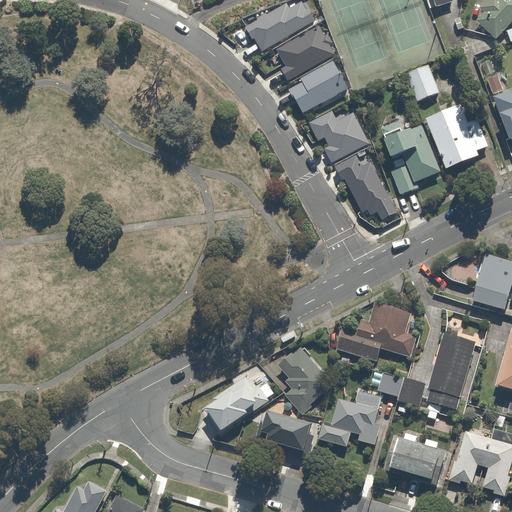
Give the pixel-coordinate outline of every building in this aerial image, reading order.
[(433,0),(436,10),(455,4),(453,0),(433,0)] [(482,11),(473,20),(492,40),(511,20),(511,0),(481,0),(477,5),(482,11)] [(263,54),(316,22),(309,10),(306,11),(302,4),(290,10),(287,5),(267,17),(266,15),(258,20),(259,22),(246,29),(253,42),(255,41),(263,54)] [(288,83),(336,56),(331,47),(333,45),(329,36),(325,38),(319,28),(305,36),(306,37),(301,40),(300,39),(277,52),(286,68),(281,71),(288,83)] [(491,59),(480,64),(485,77),(496,72),(491,59)] [(349,90),(334,63),(301,80),(303,84),(290,92),(295,103),(297,102),(304,115),(322,105),(323,105),(338,97),(338,96),(349,90)] [(429,66),(400,78),(410,103),(439,91),(429,66)] [(497,75),(485,81),(492,95),(504,89),(497,75)] [(511,89),(491,98),(497,111),(491,114),(504,142),(511,138),(511,89)] [(398,125),(380,135),(382,139),(378,141),(386,157),(388,156),(394,168),(386,172),(398,195),(419,185),(418,184),(476,156),(473,151),(491,143),(476,113),(464,119),(456,101),(419,120),(420,123),(401,132),(398,125)] [(325,150),(332,165),(370,145),(354,114),(338,122),(333,113),(310,125),(319,143),(325,140),(330,148),(325,150)] [(363,168),(357,157),(336,168),(343,182),(345,181),(363,214),(369,212),(371,217),(378,214),(382,222),(398,214),(371,163),(363,168)] [(511,267),(511,265),(481,254),(465,298),(497,309),(511,267)] [(356,329),(339,324),(332,349),(373,360),(376,349),(408,358),(413,338),(402,335),(409,311),(371,301),(366,322),(359,320),(356,329)] [(511,329),(508,329),(492,384),(511,390),(511,329)] [(472,346),(441,336),(423,386),(429,388),(424,401),(450,410),(472,346)] [(290,354),(278,366),(288,376),(285,379),(292,386),(285,394),(302,410),(333,379),(301,348),(293,357),(290,354)] [(420,383),(379,373),(375,390),(395,395),(393,401),(414,406),(420,383)] [(245,384),(240,377),(199,408),(217,430),(241,411),(240,410),(247,405),(251,410),(274,393),(264,381),(257,386),(252,379),(245,384)] [(323,425),(320,441),(348,447),(350,433),(359,435),(357,441),(375,445),(379,425),(374,424),(379,398),(357,393),(355,404),(338,400),(333,427),(323,425)] [(312,425),(261,410),(255,432),(261,434),(260,440),(294,450),(293,455),(305,459),(312,435),(309,434),(312,425)] [(500,496),(511,452),(511,444),(510,444),(511,437),(488,430),(486,438),(463,431),(454,462),(450,461),(445,481),(457,485),(458,481),(470,485),(476,464),(486,467),(480,486),(490,489),(489,493),(500,496)] [(438,444),(422,440),(420,446),(412,444),(415,436),(402,433),(400,441),(391,439),(383,468),(437,482),(445,453),(436,450),(438,444)] [(91,511),(104,489),(82,477),(76,488),(72,486),(58,511),(53,509),(51,511),(91,511)] [(141,509),(114,495),(104,511),(144,511),(140,510),(141,509)]
